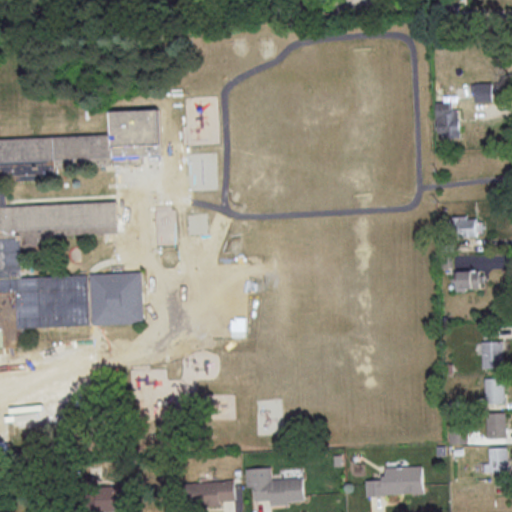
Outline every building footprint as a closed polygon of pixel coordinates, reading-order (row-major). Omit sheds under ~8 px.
[(472,101),(493,100),(492,81),(472,82),(472,101)] [(449,108),(449,101),(436,101),(437,138),(459,137),(458,108),(449,108)] [(0,139),(114,134),(113,112),(161,109),(163,155),(147,156),(147,162),(145,162),(145,164),(55,169),(56,180),(7,182),(8,207),(118,201),(120,234),(51,237),(52,246),(22,248),(24,279),(89,276),(89,280),(92,280),(92,276),(144,273),(146,323),(95,326),(94,323),(91,323),(91,326),(25,329),(26,348),(5,349),(4,330),(0,330),(0,139)] [(477,235),(477,216),(453,217),(453,236),(477,235)] [(481,270),(458,270),(458,289),(482,288),(481,270)] [(504,340),(482,341),(483,367),(504,367),(504,340)] [(486,402),(506,402),(505,377),(485,377),(486,402)] [(487,437),(506,437),(506,412),(487,412),(487,437)] [(450,426),(450,443),(467,443),(468,426),(450,426)] [(489,446),(489,462),(483,462),(483,472),(509,471),(508,446),(489,446)] [(423,465),(384,467),(384,478),(366,479),(367,494),(424,492),(423,465)] [(246,468),(247,486),(254,486),(255,500),(270,499),(270,502),(304,501),(303,477),(272,478),(272,466),(246,468)] [(191,481),(192,505),(222,504),(222,500),(235,499),(235,480),(191,481)] [(103,486),(103,493),(84,495),(86,511),(128,508),(126,484),(103,486)]
